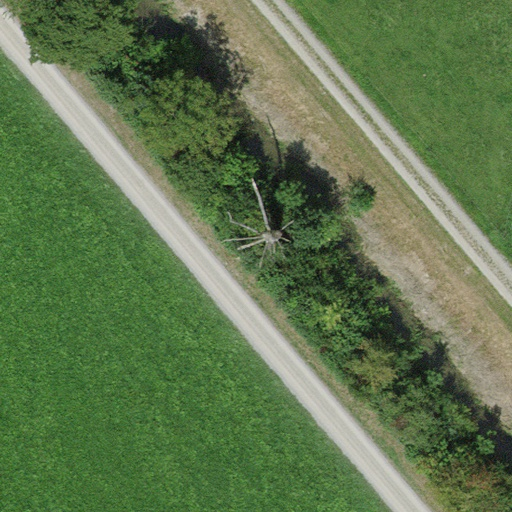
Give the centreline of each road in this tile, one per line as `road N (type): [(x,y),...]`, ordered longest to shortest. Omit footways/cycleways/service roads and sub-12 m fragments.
road 1 (track): [(411,511),(0,21)]
road 2 (track): [(277,0),(511,275)]
